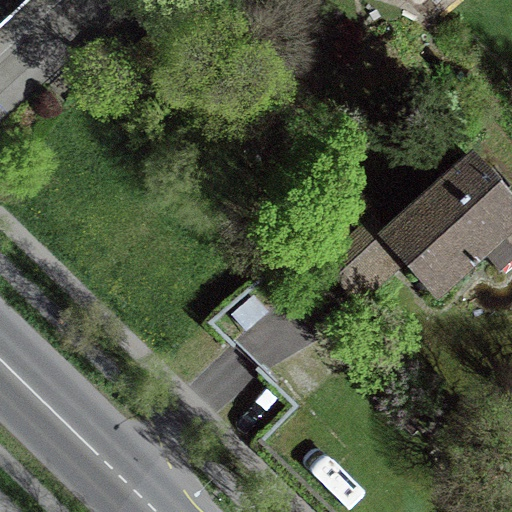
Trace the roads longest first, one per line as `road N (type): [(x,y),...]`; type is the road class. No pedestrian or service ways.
road 1 (secondary): [(0,353),(162,511)]
road 2 (residential): [(91,0),(0,81)]
